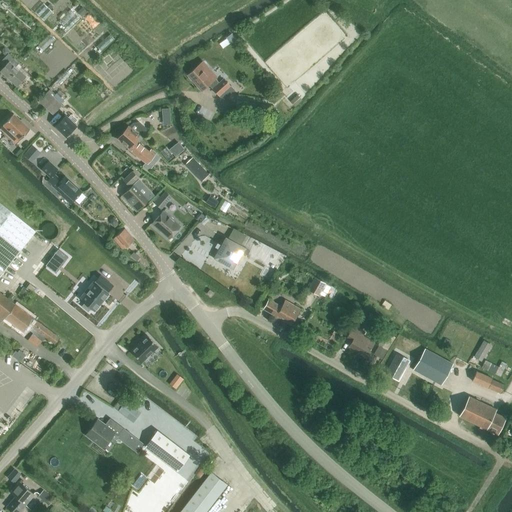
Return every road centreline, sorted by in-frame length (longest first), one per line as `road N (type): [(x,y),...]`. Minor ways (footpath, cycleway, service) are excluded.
road 1 (unclassified): [(389,511),(297,439),(175,284)]
road 2 (unclassified): [(175,284),(96,183),(0,87)]
road 3 (unclassified): [(0,466),(108,341),(175,284)]
